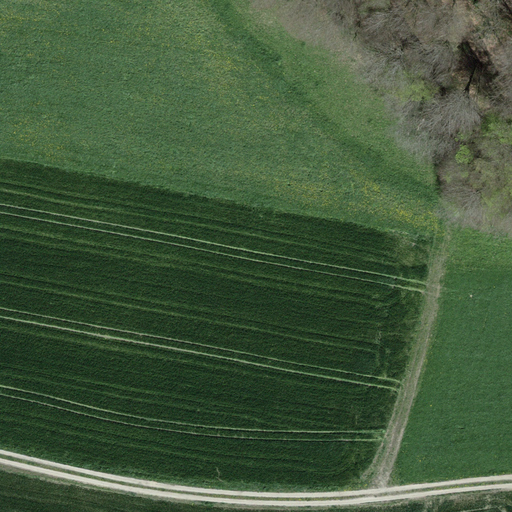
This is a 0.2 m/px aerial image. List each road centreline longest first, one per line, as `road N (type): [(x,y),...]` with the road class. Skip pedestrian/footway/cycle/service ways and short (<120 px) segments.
road 1 (track): [(511,98),(469,127),(375,497)]
road 2 (track): [(375,497),(182,494),(0,454)]
road 3 (track): [(484,111),(385,0)]
road 4 (track): [(375,497),(511,482)]
